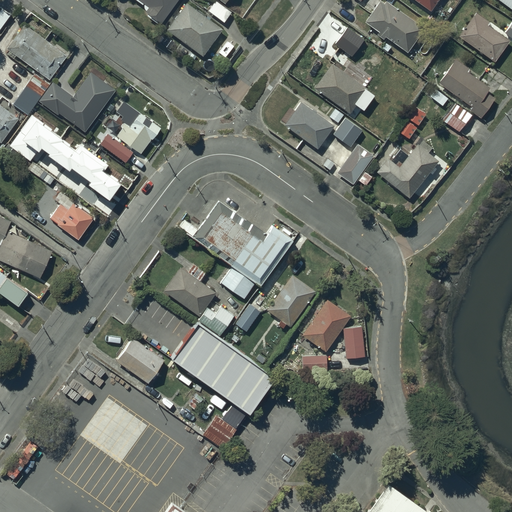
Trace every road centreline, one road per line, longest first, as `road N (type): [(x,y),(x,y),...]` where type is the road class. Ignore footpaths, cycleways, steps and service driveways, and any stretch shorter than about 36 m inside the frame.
road 1 (residential): [(0,418),(195,159),(226,154),(258,163),(383,254)]
road 2 (residential): [(54,0),(194,101),(214,106),(316,0)]
road 3 (residential): [(383,254),(394,293),(388,346),(397,409),(438,476),(475,511)]
road 4 (residential): [(511,123),(428,231),(383,254)]
